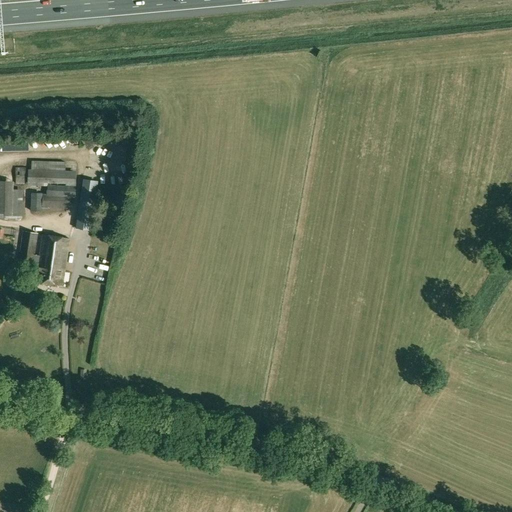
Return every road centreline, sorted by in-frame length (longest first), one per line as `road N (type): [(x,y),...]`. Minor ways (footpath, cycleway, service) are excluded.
road 1 (unclassified): [(457,511),(351,468),(71,412)]
road 2 (unknown): [(71,412),(66,331),(78,245),(69,217)]
road 3 (motorway): [(0,14),(178,0)]
